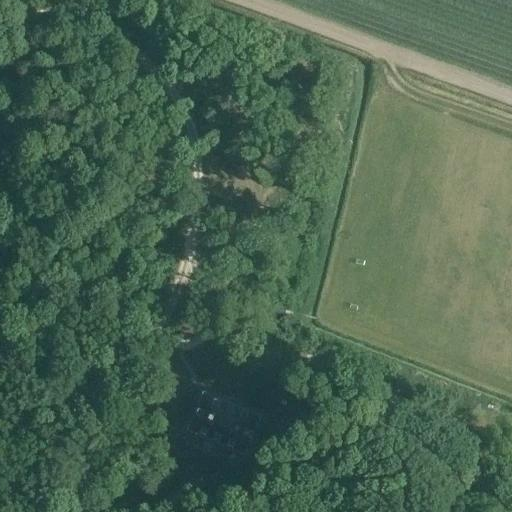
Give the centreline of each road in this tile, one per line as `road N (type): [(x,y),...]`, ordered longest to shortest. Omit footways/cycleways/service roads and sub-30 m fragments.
road 1 (track): [(394,56),(237,0)]
road 2 (track): [(511,127),(392,83),(394,56)]
road 3 (track): [(511,99),(394,56)]
